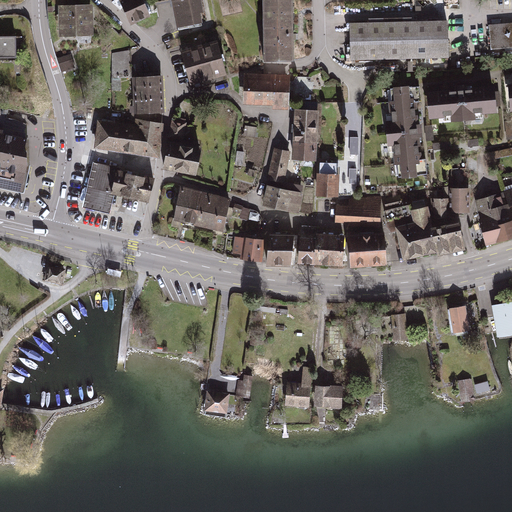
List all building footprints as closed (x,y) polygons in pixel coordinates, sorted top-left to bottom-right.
[(146,0),(121,0),(133,24),(153,15),(146,0)] [(173,0),(179,30),(209,25),(204,0),(173,0)] [(297,0),(262,0),(263,61),(299,61),(297,0)] [(62,41),(97,40),(96,6),(61,7),(62,41)] [(447,23),(350,26),(351,65),(449,61),(447,23)] [(511,24),(490,25),(491,53),(511,52),(511,24)] [(16,36),(0,37),(0,59),(16,59),(16,36)] [(192,86),(229,77),(221,43),(184,52),(192,86)] [(113,52),(113,90),(118,90),(118,80),(129,80),(129,52),(113,52)] [(73,56),(59,60),(63,75),(77,71),(73,56)] [(246,105),(291,107),(293,77),(247,75),(246,105)] [(139,77),(139,120),(163,124),(162,76),(139,77)] [(428,91),(431,121),(504,116),(501,85),(428,91)] [(420,87),(388,90),(396,179),(429,175),(420,87)] [(318,112),(298,111),(296,161),(315,162),(318,112)] [(95,152),(157,161),(163,124),(139,120),(134,120),(133,127),(100,122),(95,152)] [(189,123),(173,121),(170,138),(187,140),(189,123)] [(245,136),(256,138),(258,130),(247,128),(245,136)] [(0,188),(21,192),(32,138),(0,131),(0,188)] [(199,178),(205,148),(170,141),(164,171),(199,178)] [(511,149),(490,151),(490,158),(511,156),(511,149)] [(269,185),(265,206),(299,212),(303,186),(288,184),(293,153),(274,150),(267,184),(269,185)] [(115,197),(121,169),(93,163),(84,210),(112,216),(115,197)] [(319,198),(340,198),(340,174),(336,175),(336,164),(322,165),(322,176),(319,176),(319,198)] [(155,175),(121,169),(115,197),(150,204),(155,175)] [(353,179),(344,179),(344,191),(353,191),(353,179)] [(232,198),(182,188),(175,223),(225,233),(232,198)] [(472,188),(453,190),(454,214),(473,213),(472,188)] [(511,217),(505,195),(476,203),(489,247),(511,239),(511,217)] [(449,198),(436,200),(438,220),(451,219),(449,198)] [(350,207),(338,207),(337,224),(351,225),(351,228),(382,229),(383,199),(350,199),(350,207)] [(399,231),(406,262),(441,253),(435,228),(429,206),(412,210),(411,204),(386,210),(392,233),(399,231)] [(251,210),(235,206),(233,214),(243,217),(242,221),(248,223),(251,210)] [(449,225),(454,251),(468,248),(463,222),(449,225)] [(435,228),(441,253),(454,251),(449,225),(435,228)] [(319,227),(301,226),(300,265),(317,266),(318,234),(319,227)] [(387,233),(350,236),(353,269),(390,266),(387,233)] [(298,235),(271,234),(270,262),(297,263),(298,235)] [(347,236),(318,234),(317,266),(345,268),(347,236)] [(267,242),(236,238),(235,256),(244,257),(244,261),(264,263),(267,242)] [(57,268),(46,265),(42,282),(61,287),(65,270),(57,268)] [(122,271),(108,268),(106,274),(120,278),(122,271)] [(511,302),(496,306),(504,336),(511,333),(511,302)] [(462,305),(445,309),(451,332),(468,328),(462,305)] [(405,313),(389,315),(392,341),(408,339),(405,313)] [(305,382),(290,381),(288,404),(314,406),(318,369),(307,368),(305,382)] [(251,379),(236,376),(233,395),(247,398),(251,379)] [(473,380),(460,380),(461,405),(474,404),(473,380)] [(346,385),(321,385),(321,406),(346,406),(346,385)] [(478,395),(490,392),(488,385),(476,388),(478,395)] [(230,392),(206,389),(204,411),(227,414),(230,392)]
